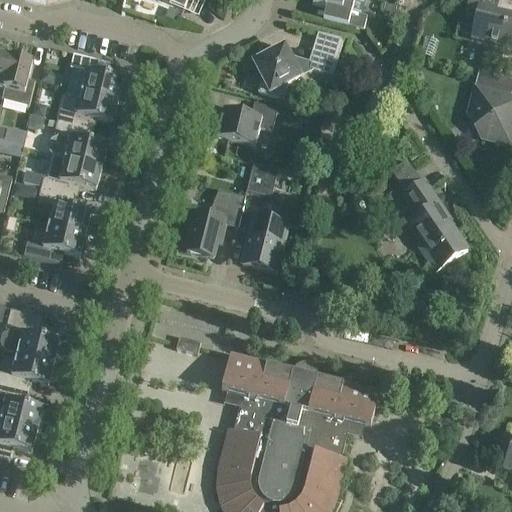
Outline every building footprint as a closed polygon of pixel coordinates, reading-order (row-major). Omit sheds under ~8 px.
[(160,0),(160,1),(185,12),(189,0),(191,0),(201,4),(202,0),(160,0)] [(326,11),(323,23),(364,33),(367,20),(362,19),(367,0),(314,0),(313,8),(326,11)] [(470,0),(467,16),(477,19),(472,41),(511,50),(511,21),(496,18),(500,3),(485,0),(470,0)] [(391,8),(385,6),(383,17),(389,19),(391,8)] [(178,13),(168,9),(164,18),(174,22),(178,13)] [(298,77),(307,72),(333,80),(343,46),(339,43),(318,36),(309,65),(288,58),(284,51),(255,67),(263,82),(258,97),(283,104),(288,87),(300,81),(298,77)] [(12,62),(11,62),(0,58),(0,90),(5,92),(12,62)] [(87,75),(81,96),(118,105),(124,83),(107,79),(110,67),(106,65),(74,58),(71,72),(87,75)] [(29,111),(35,85),(28,83),(33,66),(11,61),(11,62),(12,62),(5,92),(2,104),(29,111)] [(40,86),(52,89),(54,81),(50,74),(43,72),(40,86)] [(511,82),(479,74),(468,116),(484,143),(511,149),(511,145),(511,99),(511,98),(511,95),(511,82)] [(60,113),(57,126),(94,134),(97,123),(113,127),(118,105),(81,96),(76,117),(60,113)] [(254,107),(251,119),(224,112),(217,140),(256,150),(260,132),(272,135),(278,113),(254,107)] [(42,110),(35,108),(32,120),(44,122),(45,115),(42,110)] [(48,154),(52,160),(102,172),(107,150),(91,146),(94,134),(57,126),(54,138),(57,139),(52,141),(49,144),(48,151),(48,154)] [(398,145),(405,154),(404,155),(411,165),(419,159),(405,140),(398,145)] [(354,151),(319,143),(315,160),(341,165),(354,151)] [(41,192),(77,201),(80,190),(96,194),(102,172),(65,163),(52,160),(46,180),(44,180),(43,184),(41,192)] [(439,206),(424,184),(422,185),(407,164),(392,175),(406,196),(404,197),(419,219),(409,226),(422,246),(419,248),(436,275),(467,254),(437,208),(439,206)] [(272,202),(279,174),(254,168),(247,196),(272,202)] [(330,170),(320,169),(319,178),(329,179),(330,170)] [(26,176),(23,186),(39,190),(41,179),(26,176)] [(0,215),(3,217),(12,181),(0,178),(0,215)] [(15,186),(12,199),(38,205),(41,192),(30,190),(23,188),(15,186)] [(54,209),(49,230),(85,239),(91,217),(74,213),(77,201),(41,192),(38,205),(54,209)] [(188,233),(192,234),(187,255),(214,262),(219,238),(223,239),(225,229),(238,232),(245,201),(219,194),(208,218),(193,214),(188,233)] [(277,278),(288,230),(254,221),(242,269),(277,278)] [(80,260),(85,239),(49,230),(43,250),(27,246),(24,260),(55,268),(58,255),(80,260)] [(6,354),(17,358),(54,367),(59,345),(43,341),(46,329),(41,327),(43,322),(11,313),(9,319),(6,333),(8,334),(3,336),(0,347),(6,354)] [(198,359),(201,346),(179,341),(176,354),(198,359)] [(49,389),(54,367),(17,358),(12,378),(0,375),(0,389),(24,395),(27,383),(49,389)] [(235,410),(240,411),(234,435),(229,434),(219,473),(217,492),(222,511),(333,511),(337,503),(347,463),(342,461),(347,438),(352,439),(355,428),(371,432),(380,397),(317,382),(318,381),(318,379),(318,377),(317,375),(317,374),(316,372),(315,370),(313,369),(312,368),(310,367),(308,366),(307,366),(304,366),(301,367),(298,368),(296,370),(294,372),(294,373),(293,375),(293,376),(231,360),(222,395),(238,399),(235,410)] [(0,424),(0,425),(37,434),(43,412),(21,407),(24,395),(0,389),(0,424)] [(0,425),(0,424),(0,461),(8,463),(11,450),(32,456),(37,434),(0,425)]
